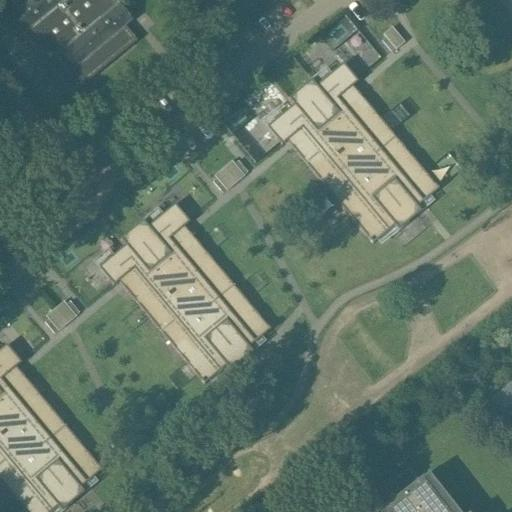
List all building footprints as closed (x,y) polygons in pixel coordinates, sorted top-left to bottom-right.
[(5,0),(18,15),(12,20),(21,31),(17,34),(70,98),(99,74),(137,42),(124,26),(130,21),(122,10),(125,8),(118,0),(5,0)] [(382,42),(391,54),(395,51),(396,51),(404,44),(392,29),(383,36),(385,39),(382,42)] [(416,216),(426,207),(423,203),(439,190),(353,87),(358,83),(343,65),(316,87),(311,81),(288,101),(293,106),(267,129),(282,147),(287,143),(294,151),(373,245),(394,227),(398,232),(416,217),(416,216)] [(213,183),(222,195),(226,192),(227,192),(244,178),(244,177),(248,174),(238,162),(234,166),(232,163),(214,177),(217,180),(213,183)] [(185,228),(190,224),(175,206),(148,228),(143,222),(120,241),(125,247),(98,269),(114,287),(118,283),(204,386),(226,368),(230,372),(248,357),(247,357),(258,348),(255,344),(270,331),(185,228)] [(49,321),(45,324),(54,335),(58,332),(59,333),(76,318),(75,318),(79,315),(70,303),(66,306),(63,303),(46,318),(49,321)] [(16,368),(21,364),(6,346),(0,351),(0,483),(24,511),(53,511),(58,508),(60,511),(62,511),(80,498),(79,497),(90,488),(87,484),(102,471),(16,368)] [(511,386),(493,402),(511,426),(511,386)] [(375,497),(381,504),(385,510),(382,511),(445,511),(421,481),(417,485),(407,472),(393,483),(375,497)]
